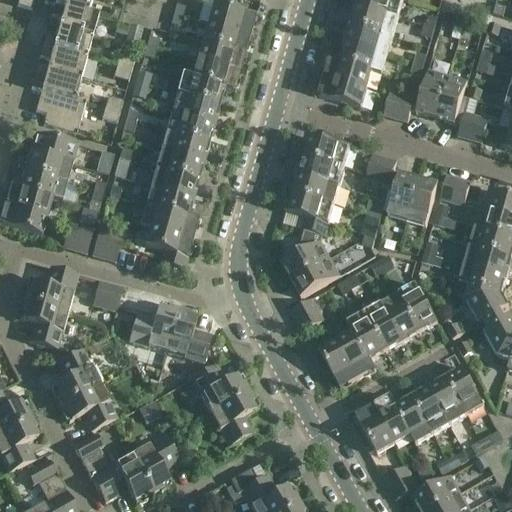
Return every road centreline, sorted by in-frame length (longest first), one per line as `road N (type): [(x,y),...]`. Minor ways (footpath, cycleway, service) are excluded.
road 1 (tertiary): [(359,511),(240,295)]
road 2 (residential): [(274,110),(511,178)]
road 3 (residential): [(19,251),(203,303),(240,295)]
road 4 (residential): [(89,511),(9,338),(0,335)]
road 5 (tertiary): [(240,295),(237,249),(274,110)]
road 6 (residential): [(159,511),(284,445)]
